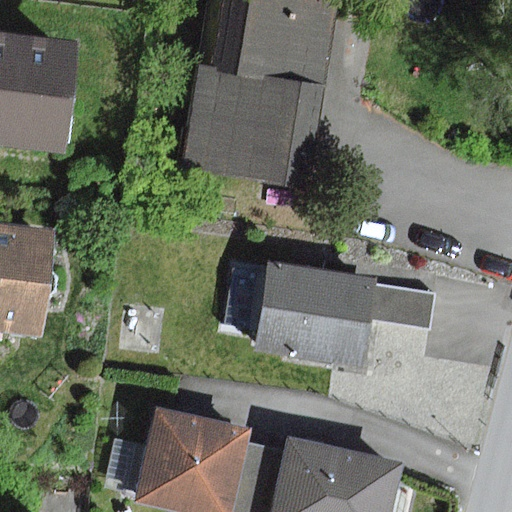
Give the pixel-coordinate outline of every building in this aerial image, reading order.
[(325,0),(213,0),(203,64),(188,62),(171,166),(296,186),(325,0)] [(64,36),(0,28),(0,143),(50,150),(64,36)] [(0,332),(35,337),(47,229),(0,222),(0,332)] [(367,276),(258,260),(245,350),(353,366),(359,320),(426,330),(432,294),(366,284),(367,276)] [(240,426),(145,407),(126,502),(176,511),(222,511),(237,439),(240,426)] [(381,511),(393,461),(279,435),(276,449),(261,511),(381,511)] [(261,511),(276,449),(237,439),(222,511),(261,511)]
